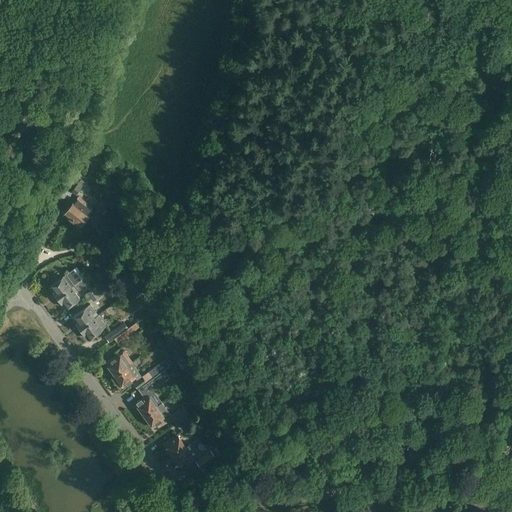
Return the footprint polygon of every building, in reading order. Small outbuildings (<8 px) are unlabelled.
[(73,172),(71,181),(78,182),(79,173),(73,172)] [(80,188),(76,185),(78,183),(71,191),(75,194),(80,188)] [(63,215),(70,220),(85,202),(78,197),(74,201),(63,215)] [(85,202),(70,220),(77,226),(88,212),(91,207),(85,202)] [(105,205),(105,204),(103,207),(99,204),(94,210),(98,213),(105,205)] [(108,250),(100,251),(102,261),(110,260),(108,250)] [(84,260),(77,266),(83,275),(91,269),(84,260)] [(57,297),(71,287),(81,279),(73,269),(66,274),(67,276),(64,278),(63,276),(49,286),(57,297)] [(85,276),(81,279),(71,287),(57,297),(65,308),(79,298),(75,292),(89,282),(85,276)] [(87,293),(90,297),(96,292),(93,288),(87,293)] [(99,297),(96,292),(90,297),(93,301),(99,297)] [(96,312),(90,304),(86,307),(72,317),(80,328),(93,318),(91,315),(96,312)] [(106,326),(98,315),(93,318),(80,328),(87,339),(101,329),(106,326)] [(120,334),(120,333),(114,338),(117,343),(138,327),(135,323),(120,334)] [(127,328),(124,324),(114,331),(114,330),(105,336),(109,342),(114,338),(120,333),(127,328)] [(179,357),(187,353),(183,344),(175,348),(179,357)] [(123,351),(118,354),(117,354),(113,357),(105,363),(114,375),(126,366),(132,363),(123,351)] [(133,383),(137,389),(168,367),(164,361),(133,383)] [(126,366),(114,375),(123,387),(131,381),(135,378),(126,366)] [(143,397),(135,403),(143,416),(154,408),(156,407),(161,403),(162,402),(161,401),(161,402),(153,391),(153,388),(164,380),(159,374),(164,370),(137,389),(143,397)] [(154,408),(143,416),(152,428),(160,422),(167,417),(166,415),(169,413),(161,403),(156,407),(154,408)] [(193,411),(190,407),(182,413),(179,410),(170,416),(176,424),(183,419),(192,412),(191,412),(193,411)] [(186,423),(183,419),(176,424),(179,428),(186,423)] [(176,435),(172,438),(164,444),(173,456),(185,447),(176,435)] [(190,444),(185,447),(173,456),(182,468),(199,456),(190,444)] [(195,461),(201,469),(216,458),(210,450),(195,461)]
